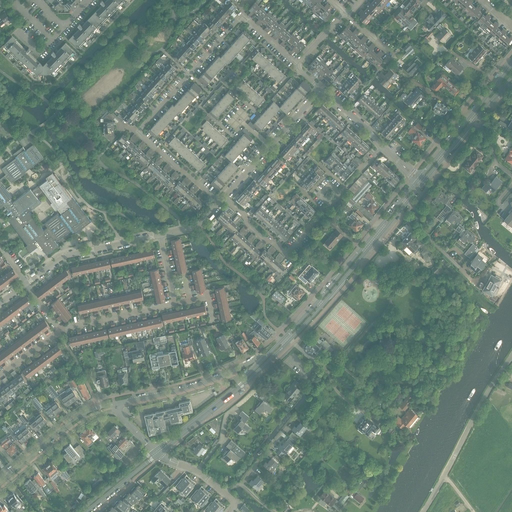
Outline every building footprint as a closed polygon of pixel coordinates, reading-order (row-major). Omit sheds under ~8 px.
[(60,2),(61,0),(60,0),(53,0),(51,3),(53,5),(51,7),(53,9),(60,2)] [(75,4),(77,2),(74,0),(66,0),(68,2),(68,1),(75,8),(77,6),(75,4)] [(102,25),(124,2),(122,0),(103,0),(105,2),(104,3),(102,0),(100,2),(102,5),(101,6),(99,4),(98,6),(99,8),(92,16),(102,25)] [(237,7),(230,1),(229,0),(226,0),(225,2),(225,3),(225,4),(233,12),(237,7)] [(312,8),(319,0),(311,0),(308,5),(312,8)] [(314,13),(322,5),(320,3),(322,0),(319,0),(312,8),(313,10),(312,11),(314,13)] [(378,0),(374,0),(373,2),(381,10),(385,6),(378,0)] [(410,0),(395,17),(405,27),(406,26),(413,18),(410,15),(419,4),(418,3),(419,1),(418,0),(410,0)] [(463,9),(471,0),(470,0),(468,0),(467,1),(466,0),(463,0),(459,5),(463,9)] [(467,13),(473,6),(471,4),(473,2),(471,0),(463,9),(467,13)] [(72,11),(75,8),(68,1),(68,2),(65,4),(64,4),(64,9),(70,9),(72,11)] [(250,17),(259,6),(258,5),(259,3),(257,1),(249,9),(251,11),(248,15),(250,17)] [(63,4),(60,2),(53,9),(56,12),(58,10),(64,9),(64,4),(65,4),(65,3),(64,3),(64,4),(63,4)] [(369,2),(367,4),(376,12),(378,14),(381,10),(373,2),(371,4),(369,2)] [(318,17),(329,5),(327,3),(324,7),(322,5),(314,13),(313,14),(318,17)] [(230,15),(233,12),(225,4),(224,5),(224,6),(225,6),(222,9),(230,15)] [(367,4),(365,6),(368,8),(366,10),(372,16),(376,12),(367,4)] [(322,21),(322,20),(325,23),(332,15),(330,13),(330,12),(328,10),(331,7),(329,5),(318,17),(322,21)] [(257,17),(265,8),(262,6),(261,7),(259,6),(250,17),(252,18),(255,15),(257,17)] [(471,16),(479,8),(477,6),(476,8),(473,6),(467,13),(471,16)] [(267,13),(264,10),(265,8),(257,17),(259,19),(256,22),(258,24),(267,13)] [(479,8),(471,16),(475,20),(481,14),(479,11),(481,9),(479,8)] [(226,20),(230,15),(222,9),(220,12),(219,11),(218,11),(218,12),(226,20)] [(425,25),(427,27),(427,28),(427,29),(428,30),(429,30),(430,30),(431,31),(440,21),(441,22),(447,15),(441,9),(434,16),(430,13),(424,19),(428,23),(425,25)] [(361,10),(360,12),(369,20),(372,16),(366,10),(364,12),(361,10)] [(222,23),(226,20),(218,12),(217,13),(217,14),(215,17),(222,23)] [(265,24),(273,15),(269,12),(267,13),(258,24),(260,25),(263,22),(265,24)] [(360,12),(358,14),(360,16),(358,18),(365,24),(369,20),(360,12)] [(9,20),(9,19),(8,17),(5,13),(0,16),(0,25),(0,26),(9,20)] [(481,25),(489,16),(487,14),(485,17),(482,14),(476,21),(481,25)] [(275,21),(277,19),(273,15),(265,24),(267,26),(264,29),(266,31),(275,21)] [(102,25),(92,16),(85,23),(83,21),(81,23),(83,25),(82,26),(79,24),(77,26),(80,28),(79,29),(77,28),(75,30),(77,31),(69,39),(79,49),(102,25)] [(483,30),(491,22),(488,20),(490,18),(489,16),(481,25),(479,26),(483,30)] [(219,28),(222,23),(215,17),(213,20),(212,19),(211,19),(210,20),(219,28)] [(413,18),(406,26),(411,30),(419,20),(417,18),(415,20),(413,18)] [(215,32),(219,28),(210,20),(210,21),(210,22),(208,25),(215,32)] [(279,24),(275,21),(266,31),(268,33),(271,29),(273,31),(279,24)] [(283,28),(285,26),(281,22),(279,24),(273,31),(275,33),(272,37),(274,39),(283,28)] [(489,32),(497,23),(495,22),(493,24),(491,22),(483,30),(487,34),(489,32)] [(201,27),(208,34),(212,30),(203,23),(203,24),(203,25),(201,27)] [(343,39),(350,31),(348,29),(351,25),(349,23),(340,34),(341,35),(340,37),(343,39)] [(493,36),(499,29),(497,27),(498,25),(497,23),(489,32),(493,36)] [(440,24),(437,27),(441,31),(436,36),(443,42),(450,34),(440,24)] [(204,38),(208,34),(201,27),(199,30),(198,30),(197,30),(196,31),(204,38)] [(281,39),(287,32),(283,28),(274,39),(275,40),(279,36),(281,39)] [(348,41),(357,31),(356,29),(352,33),(350,31),(343,39),(345,42),(347,40),(348,41)] [(495,41),(505,31),(503,29),(501,31),(499,29),(493,36),(491,38),(495,41)] [(248,41),(252,37),(244,30),(241,35),(248,41)] [(201,42),(204,38),(196,31),(196,32),(196,33),(194,36),(201,42)] [(351,46),(358,38),(356,36),(359,33),(357,31),(348,41),(352,45),(350,46),(351,46)] [(429,38),(433,33),(431,31),(424,38),(429,42),(431,39),(429,38)] [(499,45),(501,43),(507,36),(504,34),(506,32),(505,31),(495,41),(499,45)] [(282,46),(293,34),(292,33),(291,35),(287,32),(281,39),(283,40),(280,44),(282,46)] [(201,42),(194,36),(192,34),(188,38),(189,39),(197,46),(201,42)] [(289,46),(297,37),(293,34),(282,46),(283,47),(287,44),(289,46)] [(245,45),(248,41),(241,35),(238,38),(245,45)] [(51,77),(75,53),(65,43),(58,51),(56,49),(54,51),(56,53),(55,54),(53,51),(50,54),(53,56),(52,57),(50,55),(48,57),(50,59),(43,66),(31,56),(33,54),(31,52),(29,54),(28,53),(31,50),(28,48),(26,51),(25,50),(27,48),(25,46),(23,48),(12,36),(2,46),(34,78),(38,78),(38,74),(43,74),(48,74),(48,78),(51,77)] [(355,50),(365,38),(364,36),(360,40),(358,38),(351,46),(355,50)] [(507,36),(501,43),(505,47),(511,38),(511,37),(511,36),(509,38),(507,36)] [(38,46),(41,42),(36,37),(33,41),(38,46)] [(290,53),(299,42),(298,41),(299,40),(297,37),(289,46),(291,48),(288,51),(290,53)] [(241,49),(245,45),(238,38),(234,42),(241,49)] [(359,54),(366,45),(364,43),(367,40),(365,38),(355,50),(359,54)] [(194,50),(197,46),(189,39),(189,40),(190,41),(187,44),(194,50)] [(190,54),(194,50),(187,44),(185,42),(181,46),(182,47),(190,54)] [(238,52),(241,49),(234,42),(231,46),(238,52)] [(299,42),(290,53),(292,55),(295,51),(297,53),(305,45),(302,42),(301,44),(299,42)] [(408,43),(403,48),(406,52),(411,47),(412,47),(408,43)] [(364,56),(373,45),(372,44),(369,47),(366,45),(359,54),(362,57),(364,56)] [(367,61),(374,52),(372,50),(375,47),(373,45),(364,56),(368,59),(367,61)] [(234,56),(238,52),(231,46),(227,50),(234,56)] [(475,63),(486,51),(480,46),(478,49),(476,48),(473,51),(472,51),(471,53),(471,54),(468,57),(475,63)] [(187,58),(190,54),(182,47),(182,48),(182,49),(180,52),(187,58)] [(414,49),(411,47),(406,52),(401,58),(403,60),(414,49)] [(254,60),(260,53),(256,49),(250,57),(254,60)] [(231,60),(234,56),(227,50),(224,54),(231,60)] [(372,63),(381,53),(380,51),(377,54),(374,52),(367,61),(369,63),(371,62),(372,63)] [(183,62),(187,58),(180,52),(177,54),(176,54),(173,57),(179,62),(181,60),(183,62)] [(257,64),(264,57),(260,53),(254,60),(257,64)] [(381,53),(372,63),(376,67),(383,60),(380,58),(383,54),(381,53)] [(227,64),(231,60),(224,54),(221,57),(226,63),(227,64)] [(226,63),(221,57),(219,56),(216,60),(223,66),(226,63)] [(322,60),(322,59),(318,56),(316,58),(310,65),(312,67),(309,70),(311,72),(322,60)] [(261,67),(268,60),(264,57),(257,64),(261,67)] [(458,61),(457,62),(452,57),(445,65),(446,65),(445,66),(445,68),(447,70),(449,70),(450,69),(456,74),(463,67),(460,65),(461,63),(458,61)] [(166,67),(173,73),(177,69),(174,67),(177,65),(171,59),(167,63),(168,64),(166,67)] [(219,70),(223,66),(216,60),(212,64),(219,70)] [(265,70),(272,63),(268,60),(261,67),(265,70)] [(318,72),(326,63),(322,60),(311,72),(313,74),(316,70),(318,72)] [(419,66),(421,63),(418,61),(416,63),(414,61),(406,70),(411,74),(419,66)] [(269,74),(275,66),(272,63),(265,70),(269,74)] [(319,79),(328,69),(327,67),(328,66),(326,63),(318,72),(320,74),(317,78),(319,79)] [(216,74),(219,70),(212,64),(209,67),(216,74)] [(396,71),(394,69),(389,64),(385,68),(388,71),(387,73),(393,79),(394,79),(397,75),(395,73),(396,71)] [(272,77),(279,70),(275,66),(269,74),(272,77)] [(169,77),(173,73),(166,67),(163,69),(162,69),(161,70),(169,77)] [(213,78),(216,74),(209,67),(205,71),(213,78)] [(334,71),(330,67),(328,69),(319,79),(320,81),(324,77),(326,79),(334,71)] [(166,82),(169,77),(161,70),(160,71),(160,72),(161,72),(158,75),(166,82)] [(276,81),(283,73),(279,70),(272,77),(276,81)] [(209,82),(213,78),(205,71),(202,75),(209,82)] [(325,85),(327,87),(337,76),(333,73),(334,71),(326,79),(328,81),(325,85)] [(393,79),(387,73),(385,76),(381,72),(379,74),(390,83),(391,82),(393,83),(395,81),(393,79),(394,79),(393,79)] [(280,84),(287,77),(283,73),(276,81),(280,84)] [(386,88),(390,83),(379,74),(378,76),(381,79),(379,82),(386,88)] [(162,86),(166,82),(158,75),(156,78),(156,77),(154,77),(154,78),(162,86)] [(206,86),(209,82),(202,75),(198,79),(206,86)] [(350,79),(358,86),(362,81),(354,75),(350,79)] [(433,84),(431,88),(435,92),(442,85),(444,86),(448,90),(454,95),(459,90),(442,76),(434,85),(433,84)] [(158,90),(162,86),(154,78),(153,79),(153,80),(154,80),(151,83),(158,90)] [(354,89),(358,86),(350,79),(347,83),(354,89)] [(240,90),(247,83),(243,80),(239,84),(237,82),(232,88),(234,91),(237,88),(240,90)] [(300,84),(308,91),(311,87),(304,81),(300,84)] [(155,94),(158,90),(151,83),(149,85),(148,85),(147,85),(146,86),(155,94)] [(198,93),(202,90),(195,83),(191,87),(198,93)] [(244,94),(250,87),(247,83),(240,90),(244,94)] [(351,93),(354,89),(347,83),(344,87),(351,93)] [(304,95),(308,91),(300,84),(297,88),(304,95)] [(151,98),(155,94),(146,86),(146,87),(146,88),(144,91),(151,98)] [(195,97),(198,93),(191,87),(188,91),(195,97)] [(248,98),(255,91),(250,87),(244,94),(248,98)] [(347,97),(351,93),(344,87),(340,90),(347,97)] [(301,98),(304,95),(297,88),(293,92),(301,98)] [(400,98),(411,107),(415,103),(416,104),(425,95),(417,88),(412,94),(411,93),(410,94),(409,93),(407,95),(405,93),(404,93),(403,93),(402,94),(401,95),(400,96),(400,98)] [(226,94),(233,100),(237,97),(230,90),(226,94)] [(147,102),(151,98),(144,91),(141,94),(141,93),(140,93),(139,94),(147,102)] [(192,101),(195,97),(188,91),(184,94),(192,101)] [(251,101),(258,93),(255,91),(248,98),(251,101)] [(298,102),(301,98),(293,92),(290,96),(298,102)] [(255,104),(262,97),(258,93),(251,101),(255,104)] [(361,104),(368,97),(364,93),(357,101),(361,104)] [(188,105),(192,101),(184,94),(181,98),(188,105)] [(230,104),(233,100),(226,94),(223,98),(230,104)] [(294,106),(298,102),(290,96),(287,99),(294,106)] [(255,104),(260,108),(266,101),(262,97),(255,104)] [(372,100),(368,97),(361,104),(365,108),(372,100)] [(137,101),(145,109),(149,104),(141,98),(139,101),(138,100),(137,100),(137,101)] [(185,108),(188,105),(181,98),(177,102),(185,108)] [(227,108),(230,104),(223,98),(219,101),(227,108)] [(291,110),(294,106),(287,99),(283,103),(291,110)] [(372,100),(365,108),(369,111),(375,104),(372,100)] [(142,113),(145,109),(137,101),(136,102),(136,103),(137,103),(134,106),(142,113)] [(223,111),(227,108),(219,101),(216,105),(223,111)] [(438,101),(432,110),(442,117),(448,109),(448,108),(445,106),(446,106),(442,104),(438,101)] [(181,113),(185,108),(177,102),(174,106),(180,111),(181,113)] [(281,108),(280,107),(279,107),(274,102),(270,106),(277,112),(280,109),(281,108)] [(287,114),(291,110),(283,103),(280,107),(281,108),(280,109),(287,114)] [(180,111),(174,106),(173,104),(169,108),(176,115),(180,111)] [(373,115),(379,107),(375,104),(369,111),(373,115)] [(220,115),(223,111),(216,105),(212,109),(220,115)] [(319,115),(326,108),(322,105),(315,112),(319,115)] [(377,118),(386,108),(382,105),(379,107),(373,115),(377,118)] [(138,117),(142,113),(134,106),(132,109),(131,108),(130,108),(129,109),(138,117)] [(274,116),(277,112),(270,106),(267,110),(274,116)] [(173,119),(176,115),(169,108),(166,112),(173,119)] [(323,119),(330,111),(326,108),(319,115),(323,119)] [(134,120),(138,117),(129,109),(129,110),(129,111),(127,114),(134,120)] [(216,120),(220,115),(212,109),(209,113),(216,120)] [(271,120),(274,116),(267,110),(263,113),(271,120)] [(406,120),(399,113),(400,112),(398,110),(393,115),(395,117),(402,124),(406,120)] [(327,122),(333,115),(330,111),(323,119),(327,122)] [(115,117),(109,112),(107,114),(103,118),(103,119),(100,119),(100,122),(103,122),(104,128),(114,127),(113,121),(113,120),(115,117)] [(170,122),(173,119),(166,112),(162,116),(170,122)] [(267,124),(271,120),(263,113),(260,117),(267,124)] [(130,125),(134,120),(127,114),(124,117),(124,116),(123,116),(122,117),(119,114),(116,117),(122,122),(124,119),(130,125)] [(204,131),(210,123),(207,121),(210,118),(207,115),(201,121),(204,123),(200,127),(204,131)] [(331,125),(337,118),(333,115),(327,122),(331,125)] [(166,126),(170,122),(162,116),(159,120),(166,126)] [(264,127),(267,124),(260,117),(256,121),(264,127)] [(399,127),(402,124),(395,117),(391,121),(399,127)] [(334,129),(341,122),(337,118),(331,125),(334,129)] [(163,130),(166,126),(159,120),(156,123),(163,130)] [(497,126),(504,130),(508,125),(500,120),(497,126)] [(260,131),(264,127),(256,121),(253,124),(250,122),(249,123),(248,125),(254,130),(256,128),(260,131)] [(395,131),(399,127),(391,121),(388,125),(395,131)] [(341,122),(334,129),(338,132),(345,125),(341,122)] [(159,134),(163,130),(156,123),(152,127),(159,134)] [(208,134),(214,127),(210,123),(204,131),(208,134)] [(317,131),(308,123),(304,127),(312,134),(313,135),(317,131)] [(392,135),(395,131),(388,125),(385,129),(392,135)] [(111,141),(116,136),(114,133),(114,132),(114,127),(104,128),(104,136),(108,139),(111,141)] [(156,138),(159,134),(152,127),(148,131),(156,138)] [(211,137),(218,130),(214,127),(208,134),(211,137)] [(308,138),(312,134),(304,127),(301,131),(308,138)] [(344,137),(350,130),(346,127),(340,134),(344,137)] [(422,142),(425,138),(418,132),(411,127),(408,132),(411,135),(413,132),(416,134),(412,140),(420,146),(420,145),(421,145),(422,143),(422,142)] [(242,136),(249,143),(253,139),(249,135),(251,133),(245,128),(243,129),(242,131),(245,133),(242,136)] [(388,139),(392,135),(385,129),(381,132),(388,139)] [(215,141),(222,134),(218,130),(211,137),(215,141)] [(347,141),(354,133),(350,130),(344,137),(347,141)] [(310,139),(308,138),(301,131),(297,135),(305,141),(306,143),(310,139)] [(351,144),(358,137),(354,133),(347,141),(351,144)] [(119,146),(127,138),(123,134),(116,141),(119,144),(119,146)] [(125,149),(136,136),(134,134),(130,138),(130,139),(129,140),(127,138),(119,146),(120,147),(121,147),(122,146),(125,149)] [(170,145),(177,138),(173,134),(166,142),(170,145)] [(219,144),(226,137),(222,134),(215,141),(219,144)] [(301,145),(305,141),(297,135),(294,139),(301,145)] [(133,143),(134,142),(135,142),(139,138),(136,136),(125,149),(127,151),(127,153),(128,153),(135,145),(133,143)] [(246,147),(249,143),(242,136),(239,140),(246,147)] [(226,137),(219,144),(223,148),(230,141),(226,137)] [(355,148),(362,140),(358,137),(351,144),(355,148)] [(174,148),(180,141),(177,138),(170,145),(174,148)] [(298,149),(301,145),(294,139),(291,142),(298,149)] [(243,150),(246,147),(239,140),(235,144),(243,150)] [(359,151),(365,144),(362,140),(355,148),(359,151)] [(133,156),(144,143),(142,141),(138,145),(138,146),(137,147),(135,145),(128,153),(128,154),(129,154),(130,153),(133,156)] [(177,151),(184,144),(180,141),(174,148),(177,151)] [(295,153),(298,149),(291,142),(287,146),(295,153)] [(141,150),(142,149),(143,149),(147,145),(144,143),(133,156),(135,158),(135,159),(135,160),(136,161),(143,152),(141,150)] [(0,208),(0,209),(4,206),(5,207),(7,209),(8,212),(9,213),(10,214),(11,215),(7,218),(11,223),(27,245),(26,247),(30,252),(37,247),(38,247),(39,248),(41,247),(43,249),(45,252),(46,253),(47,255),(59,246),(54,240),(56,239),(58,241),(70,231),(71,231),(70,229),(71,228),(75,232),(76,233),(91,222),(63,184),(62,185),(58,180),(59,180),(55,173),(54,174),(52,172),(46,177),(45,177),(37,183),(39,185),(32,190),(30,189),(23,195),(17,199),(13,201),(11,198),(12,197),(8,191),(12,188),(11,186),(7,189),(1,181),(8,176),(12,182),(25,172),(26,172),(25,172),(35,164),(44,158),(34,145),(33,144),(26,150),(23,146),(13,154),(16,157),(2,168),(5,172),(6,174),(3,176),(0,178),(0,208)] [(181,155),(188,148),(184,144),(177,151),(181,155)] [(239,154),(243,150),(235,144),(232,148),(239,154)] [(365,144),(359,151),(363,155),(369,147),(365,144)] [(291,157),(295,153),(287,146),(284,150),(291,157)] [(141,163),(152,150),(150,148),(146,152),(146,153),(145,154),(143,152),(136,161),(137,161),(138,161),(141,163)] [(185,159),(192,152),(188,148),(181,155),(185,159)] [(236,158),(239,154),(232,148),(229,151),(236,158)] [(149,157),(150,156),(150,157),(151,157),(155,152),(152,150),(141,163),(143,166),(143,167),(142,166),(140,169),(142,170),(151,160),(149,157)] [(288,160),(291,157),(284,150),(281,154),(288,160)] [(232,162),(236,158),(229,151),(225,156),(231,161),(232,162)] [(464,167),(470,172),(475,165),(476,165),(477,165),(477,164),(477,163),(477,162),(482,156),(476,151),(464,167)] [(189,162),(195,155),(192,152),(185,159),(189,162)] [(329,165),(335,158),(332,154),(329,157),(325,161),(329,165)] [(193,166),(199,158),(195,155),(189,162),(193,166)] [(274,161),(281,168),(285,163),(278,157),(274,161)] [(197,169),(203,162),(199,158),(193,166),(197,169)] [(333,168),(339,161),(335,158),(329,165),(333,168)] [(152,160),(142,171),(144,173),(146,170),(147,169),(150,171),(156,164),(152,160)] [(381,161),(379,162),(377,160),(371,167),(373,169),(374,168),(378,172),(385,164),(381,161)] [(239,168),(232,162),(231,161),(228,165),(235,171),(239,168)] [(278,171),(281,168),(274,161),(270,165),(278,171)] [(336,172),(343,165),(339,161),(333,168),(336,172)] [(203,162),(197,169),(201,173),(207,166),(203,162)] [(347,168),(348,167),(344,163),(343,165),(336,172),(340,175),(347,168)] [(156,164),(150,171),(152,173),(152,174),(152,175),(153,176),(160,168),(156,164)] [(382,175),(388,168),(385,164),(378,172),(382,175)] [(232,175),(235,171),(228,165),(224,169),(232,175)] [(274,175),(278,171),(270,165),(267,169),(274,175)] [(313,169),(320,176),(324,172),(317,165),(313,169)] [(160,168),(153,176),(153,177),(155,177),(155,176),(158,179),(164,171),(160,168)] [(347,168),(340,175),(344,179),(351,172),(347,168)] [(386,179),(392,171),(388,168),(382,175),(386,179)] [(228,179),(232,175),(224,169),(221,173),(228,179)] [(271,179),(274,175),(267,169),(264,172),(271,179)] [(317,180),(320,176),(313,169),(310,173),(317,180)] [(164,171),(158,179),(160,181),(160,183),(161,183),(168,175),(164,171)] [(390,182),(396,175),(392,171),(386,179),(390,182)] [(267,183),(271,179),(264,172),(260,176),(267,183)] [(225,183),(228,179),(221,173),(218,176),(225,183)] [(314,183),(317,180),(310,173),(306,177),(314,183)] [(168,175),(161,183),(161,184),(163,184),(163,183),(166,186),(172,178),(168,175)] [(396,175),(390,182),(395,187),(400,182),(399,180),(400,178),(396,175)] [(221,187),(225,183),(218,176),(214,180),(221,187)] [(264,186),(267,183),(260,176),(257,180),(264,186)] [(177,192),(188,179),(186,177),(182,181),(182,182),(182,183),(179,181),(169,191),(171,193),(173,190),(174,189),(177,192)] [(310,187),(314,183),(306,177),(303,181),(310,187)] [(488,181),(482,188),(486,192),(489,189),(493,192),(501,181),(496,177),(491,183),(488,181)] [(172,178),(166,186),(168,188),(168,189),(167,189),(165,191),(167,193),(176,182),(172,178)] [(180,196),(187,188),(185,186),(185,185),(187,185),(191,181),(188,179),(177,192),(179,194),(179,196),(180,196)] [(218,191),(221,187),(214,180),(211,184),(218,191)] [(250,184),(258,190),(261,186),(254,180),(250,184)] [(362,196),(364,193),(372,185),(366,180),(365,182),(363,184),(361,186),(359,189),(357,191),(355,194),(351,198),(348,201),(353,205),(362,196)] [(307,191),(310,187),(303,181),(299,185),(307,191)] [(196,186),(194,184),(190,188),(190,190),(187,188),(180,196),(181,197),(182,197),(185,199),(196,186)] [(254,194),(258,190),(250,184),(247,188),(254,194)] [(195,192),(199,188),(196,186),(185,199),(188,201),(187,202),(187,203),(188,204),(195,195),(193,193),(194,192),(195,192)] [(251,198),(254,194),(247,188),(243,192),(251,198)] [(440,190),(431,201),(436,206),(441,200),(445,204),(445,203),(447,205),(436,218),(440,222),(446,215),(447,214),(451,210),(452,209),(451,208),(453,206),(452,205),(449,203),(450,203),(450,202),(448,200),(450,198),(448,197),(440,190)] [(193,206),(204,193),(202,191),(198,195),(198,197),(195,195),(188,204),(189,204),(190,204),(193,206)] [(247,202),(251,198),(243,192),(240,195),(247,202)] [(364,193),(362,196),(369,202),(365,207),(372,213),(378,206),(371,200),(373,197),(368,192),(366,195),(364,193)] [(207,195),(204,193),(193,206),(196,209),(194,210),(198,213),(202,208),(200,206),(204,203),(201,200),(202,200),(203,200),(207,195)] [(293,204),(300,196),(296,193),(289,200),(293,204)] [(244,206),(247,202),(240,195),(237,199),(235,201),(242,207),(244,206)] [(297,207),(304,200),(300,196),(293,204),(297,207)] [(301,211),(308,203),(304,200),(297,207),(301,211)] [(305,214),(311,207),(308,203),(301,211),(305,214)] [(258,217),(266,208),(262,204),(254,213),(258,217)] [(311,207),(305,214),(309,218),(315,210),(311,207)] [(220,223),(232,210),(229,208),(226,212),(226,213),(225,214),(223,212),(213,223),(215,224),(217,221),(217,220),(220,223)] [(261,220),(268,213),(264,210),(266,208),(258,217),(261,220)] [(223,227),(231,219),(228,217),(229,216),(230,216),(234,212),(232,210),(220,223),(223,225),(222,225),(222,227),(223,227)] [(448,217),(445,221),(448,224),(449,225),(454,219),(458,223),(463,218),(454,210),(453,211),(451,210),(447,214),(446,215),(448,217)] [(265,224),(272,217),(268,213),(261,220),(265,224)] [(352,213),(351,214),(349,216),(353,220),(349,225),(357,231),(363,224),(356,218),(356,217),(352,213)] [(228,230),(240,217),(237,215),(234,219),(234,220),(233,221),(231,219),(223,227),(224,228),(225,228),(226,228),(228,230)] [(238,223),(242,219),(240,217),(228,230),(231,233),(230,234),(230,233),(227,236),(229,237),(239,227),(236,224),(237,223),(238,223)] [(269,227),(276,220),(272,217),(265,224),(269,227)] [(273,231),(279,224),(276,220),(269,227),(273,231)] [(338,224),(333,220),(329,224),(334,228),(338,224)] [(277,234),(283,227),(279,224),(273,231),(277,234)] [(460,233),(464,229),(465,228),(460,224),(456,229),(460,233)] [(280,238),(287,230),(283,227),(277,234),(280,238)] [(289,228),(287,230),(280,238),(284,241),(293,232),(289,228)] [(464,229),(460,233),(462,235),(458,240),(462,244),(467,239),(471,242),(476,237),(467,229),(466,230),(464,229)] [(237,230),(229,239),(230,240),(231,239),(234,241),(241,234),(237,230)] [(332,247),(332,246),(332,245),(332,244),(334,242),(335,244),(339,240),(339,238),(342,234),(337,230),(334,233),(333,232),(323,244),(328,248),(329,249),(330,249),(331,249),(331,248),(332,248),(332,247)] [(402,241),(398,245),(402,249),(406,245),(407,246),(404,250),(409,255),(413,251),(415,254),(418,251),(416,249),(421,244),(423,247),(423,250),(421,253),(423,255),(423,259),(426,261),(430,261),(432,259),(432,255),(429,253),(432,250),(421,239),(420,241),(411,232),(409,234),(408,233),(403,238),(404,239),(402,241)] [(241,234),(234,241),(237,244),(236,244),(236,245),(237,246),(245,238),(241,234)] [(245,238),(237,246),(238,247),(239,246),(242,248),(249,241),(245,238)] [(249,241),(242,248),(245,251),(244,251),(244,253),(245,253),(253,245),(249,241)] [(473,243),(465,254),(469,258),(475,252),(477,248),(478,247),(473,243)] [(253,245),(245,253),(246,254),(247,254),(247,253),(250,256),(257,248),(253,245)] [(262,261),(274,248),(271,246),(268,250),(268,251),(267,252),(264,250),(255,260),(256,262),(259,259),(258,259),(259,258),(262,261)] [(147,249),(149,258),(155,257),(154,252),(156,252),(155,248),(147,249)] [(257,248),(250,256),(253,258),(252,259),(249,261),(251,263),(261,252),(257,248)] [(265,265),(272,257),(270,255),(271,254),(272,254),(276,250),(274,248),(262,261),(264,263),(264,264),(264,265),(265,265)] [(469,258),(472,260),(471,262),(474,265),(472,268),(477,272),(481,267),(482,268),(486,263),(481,259),(483,258),(478,254),(476,253),(475,252),(469,258)] [(270,268),(282,255),(279,253),(276,257),(276,258),(275,259),(272,257),(265,265),(265,266),(266,266),(267,265),(270,268)] [(282,255),(270,268),(269,269),(273,273),(280,264),(278,262),(279,261),(280,261),(284,257),(282,255)] [(280,264),(273,273),(274,273),(275,273),(278,275),(275,278),(277,281),(283,275),(280,273),(285,268),(280,264)] [(299,276),(307,282),(308,280),(311,282),(319,272),(312,266),(309,264),(307,268),(309,270),(304,275),(301,273),(299,276)] [(437,276),(444,271),(441,267),(437,264),(431,269),(435,273),(437,276)] [(73,275),(79,274),(77,265),(68,267),(70,271),(72,271),(73,275)] [(68,273),(70,271),(68,267),(61,272),(67,280),(71,276),(68,273)] [(9,272),(14,280),(18,276),(13,269),(9,272)] [(10,283),(14,280),(9,272),(4,276),(10,283)] [(62,283),(67,280),(61,272),(57,276),(62,283)] [(486,283),(481,291),(482,289),(492,295),(494,292),(495,293),(503,279),(496,275),(495,277),(492,275),(487,283),(486,283)] [(0,279),(5,286),(10,283),(4,276),(0,278),(0,279)] [(58,286),(62,283),(57,276),(52,279),(58,286)] [(54,290),(58,286),(52,279),(48,282),(54,290)] [(49,293),(54,290),(48,282),(44,285),(49,293)] [(45,296),(49,293),(44,285),(39,289),(45,296)] [(298,299),(305,292),(297,286),(296,285),(290,292),(291,293),(291,294),(290,296),(296,301),(298,299)] [(41,299),(45,296),(39,289),(35,292),(41,299)] [(272,296),(281,303),(285,298),(276,291),(272,296)] [(21,298),(26,305),(31,302),(28,298),(29,297),(27,294),(21,298)] [(22,308),(26,305),(21,298),(17,301),(22,308)] [(55,309),(62,303),(59,299),(51,304),(55,309)] [(18,312),(22,308),(17,301),(12,305),(13,306),(13,305),(17,312),(18,312)] [(58,313),(65,307),(62,303),(55,309),(58,313)] [(18,312),(17,312),(13,305),(13,306),(9,309),(14,316),(18,312)] [(61,317),(69,312),(65,307),(58,313),(61,317)] [(9,319),(14,316),(9,309),(4,312),(9,319)] [(0,315),(5,322),(9,319),(4,312),(0,315)] [(69,312),(61,317),(65,322),(72,316),(69,312)] [(259,324),(253,331),(259,335),(261,338),(262,337),(265,339),(266,339),(267,339),(268,337),(268,336),(270,334),(271,333),(269,332),(263,327),(266,324),(259,318),(257,321),(259,324)] [(45,330),(49,327),(44,319),(39,323),(45,330)] [(41,333),(45,330),(39,323),(35,326),(41,333)] [(228,337),(227,335),(219,325),(217,326),(216,327),(222,335),(216,338),(222,349),(225,347),(226,348),(229,347),(228,346),(229,345),(225,338),(228,337)] [(36,337),(41,333),(35,326),(31,329),(36,337)] [(32,340),(36,337),(31,329),(27,333),(32,340)] [(28,343),(32,340),(27,333),(22,336),(28,343)] [(254,347),(255,346),(255,347),(257,345),(260,342),(255,335),(248,340),(251,343),(250,343),(254,347)] [(23,346),(28,343),(22,336),(18,339),(23,346)] [(71,347),(77,346),(75,336),(68,338),(69,342),(69,346),(71,345),(71,347)] [(197,344),(198,347),(202,355),(203,356),(206,355),(206,354),(210,352),(206,343),(205,344),(203,338),(197,340),(198,344),(197,344)] [(19,350),(23,346),(18,339),(14,342),(19,350)] [(189,343),(180,345),(181,348),(183,348),(184,352),(183,353),(185,361),(187,361),(190,360),(194,359),(192,351),(190,352),(188,346),(193,345),(191,339),(188,340),(189,343)] [(249,348),(242,339),(237,343),(243,352),(246,350),(247,350),(248,349),(248,348),(249,348)] [(327,342),(326,344),(324,341),(323,342),(322,342),(320,340),(319,339),(317,340),(319,342),(319,343),(321,344),(330,353),(333,350),(330,347),(331,346),(327,342)] [(144,359),(142,352),(146,351),(143,341),(135,343),(137,350),(128,352),(130,359),(133,358),(133,361),(136,360),(136,361),(141,360),(141,359),(144,359)] [(15,353),(19,350),(14,342),(9,346),(15,353)] [(304,347),(303,348),(310,354),(314,351),(316,352),(319,348),(313,342),(310,345),(308,343),(307,344),(306,343),(303,346),(304,347)] [(65,351),(61,347),(59,344),(53,348),(59,355),(65,351)] [(10,356),(15,353),(9,346),(5,349),(10,356)] [(169,352),(171,363),(171,365),(172,365),(173,366),(174,366),(175,366),(175,365),(175,364),(178,364),(176,351),(174,346),(172,347),(171,347),(172,351),(168,352),(169,352)] [(54,359),(59,355),(53,348),(49,351),(54,359)] [(6,359),(10,356),(5,349),(1,352),(6,359)] [(130,365),(127,351),(127,349),(126,349),(126,351),(123,351),(127,370),(123,371),(122,369),(117,370),(118,373),(119,379),(117,380),(118,384),(128,382),(126,372),(131,371),(130,365)] [(50,362),(54,359),(49,351),(44,355),(50,362)] [(165,364),(162,354),(162,351),(156,352),(159,366),(165,364)] [(159,367),(159,366),(156,352),(149,354),(152,369),(155,368),(155,369),(156,370),(157,370),(158,369),(158,368),(159,367)] [(165,364),(171,363),(169,352),(162,354),(165,364)] [(46,365),(50,362),(44,355),(40,358),(46,365)] [(41,368),(46,365),(40,358),(36,361),(41,368)] [(37,372),(41,368),(36,361),(32,364),(37,372)] [(33,375),(37,372),(32,364),(27,368),(33,375)] [(28,378),(33,375),(27,368),(21,372),(24,375),(25,374),(28,378)] [(97,386),(101,385),(101,386),(109,385),(106,374),(102,376),(100,369),(97,369),(98,372),(94,373),(97,386)] [(15,376),(22,384),(26,381),(21,374),(18,376),(17,375),(15,376)] [(17,388),(22,384),(15,376),(14,377),(15,379),(12,381),(17,388)] [(70,382),(70,381),(70,380),(67,382),(71,387),(65,391),(67,393),(72,402),(78,398),(73,391),(75,389),(74,388),(70,382)] [(290,402),(300,390),(296,387),(299,383),(295,380),(290,386),(291,386),(283,396),(290,402)] [(13,391),(17,388),(12,381),(9,383),(8,381),(7,382),(13,391)] [(15,393),(13,391),(7,382),(5,384),(6,385),(3,387),(9,394),(11,397),(15,393)] [(78,385),(85,399),(91,396),(84,382),(83,382),(80,384),(78,385)] [(48,386),(57,397),(60,395),(51,385),(48,386)] [(55,399),(57,397),(48,386),(46,388),(55,399)] [(11,397),(9,394),(3,387),(1,389),(0,388),(0,391),(5,397),(6,400),(11,397)] [(72,402),(67,393),(65,391),(60,394),(67,405),(72,402)] [(265,401),(267,399),(269,396),(264,391),(259,397),(262,400),(257,406),(258,407),(255,410),(260,414),(262,411),(266,410),(269,413),(273,408),(265,401)] [(405,410),(410,404),(410,403),(409,403),(413,398),(408,394),(405,397),(406,398),(399,406),(405,410)] [(42,410),(37,404),(33,399),(31,401),(40,411),(42,410)] [(164,410),(168,425),(182,421),(180,414),(193,411),(190,400),(179,403),(180,406),(164,410)] [(50,405),(57,413),(62,409),(56,401),(50,405)] [(52,417),(57,413),(50,405),(45,409),(52,417)] [(397,416),(394,421),(397,424),(401,428),(405,424),(408,426),(409,427),(412,423),(411,422),(417,415),(410,409),(401,419),(397,416)] [(168,425),(164,410),(144,415),(149,435),(169,430),(168,425)] [(249,417),(247,415),(242,411),(239,414),(242,417),(240,419),(241,420),(239,422),(238,422),(235,426),(236,426),(233,429),(238,433),(240,430),(244,430),(247,432),(251,428),(244,422),(249,417)] [(35,418),(42,426),(47,421),(40,413),(35,418)] [(28,420),(25,415),(24,414),(21,416),(33,430),(35,428),(37,430),(42,426),(35,418),(33,416),(28,420)] [(24,424),(19,429),(21,430),(27,438),(32,434),(30,432),(33,430),(21,416),(19,418),(24,424)] [(372,421),(366,416),(363,420),(363,419),(360,423),(361,423),(358,426),(358,427),(357,428),(363,433),(364,431),(368,435),(371,431),(370,430),(371,429),(377,433),(381,428),(376,425),(377,424),(373,421),(372,421)] [(304,431),(306,428),(309,430),(311,427),(304,420),(301,424),(300,422),(295,427),(294,426),(292,429),(299,436),(303,431),(304,431)] [(114,425),(107,432),(114,438),(118,441),(118,440),(119,440),(123,436),(120,432),(121,431),(119,429),(119,428),(116,425),(115,426),(114,425)] [(27,438),(21,430),(19,429),(18,428),(14,432),(8,426),(6,428),(7,429),(11,434),(13,436),(17,440),(19,438),(23,443),(27,438)] [(84,430),(90,437),(92,439),(94,441),(99,437),(95,432),(90,426),(84,430)] [(92,439),(90,437),(84,430),(79,434),(87,444),(92,439)] [(288,436),(295,441),(298,437),(292,432),(288,436)] [(7,437),(0,442),(5,449),(11,455),(18,449),(12,442),(12,443),(11,441),(13,442),(16,440),(13,437),(11,434),(8,436),(7,437)] [(116,444),(125,453),(134,444),(130,441),(131,441),(130,439),(129,441),(124,436),(122,437),(123,437),(119,441),(118,440),(116,442),(117,443),(116,443),(117,443),(116,444)] [(207,450),(204,448),(205,448),(199,443),(195,441),(196,440),(194,437),(188,442),(190,445),(193,442),(197,445),(193,451),(199,455),(200,453),(203,455),(207,450)] [(225,456),(222,459),(227,462),(231,457),(236,462),(240,458),(245,452),(244,452),(231,440),(228,444),(231,446),(227,451),(224,455),(225,456)] [(280,449),(277,453),(281,457),(284,453),(285,453),(289,449),(292,446),(291,446),(289,444),(287,442),(285,440),(281,445),(280,444),(277,447),(280,449)] [(84,455),(82,454),(85,451),(79,444),(74,449),(70,444),(69,446),(67,446),(65,447),(65,449),(67,451),(67,452),(63,455),(69,462),(73,458),(74,460),(80,456),(81,458),(84,455)] [(125,453),(116,444),(113,446),(111,444),(110,445),(121,457),(125,453)] [(120,458),(121,457),(110,445),(107,447),(116,458),(119,456),(120,458)] [(275,467),(277,464),(271,458),(266,463),(265,462),(263,464),(271,471),(275,467)] [(48,464),(55,472),(58,476),(61,473),(66,479),(68,477),(70,476),(63,467),(62,466),(59,468),(53,460),(50,462),(49,462),(48,463),(48,464)] [(45,466),(43,468),(49,476),(47,478),(54,488),(56,487),(57,486),(52,481),(58,476),(55,472),(48,464),(47,464),(46,464),(45,465),(45,466)] [(160,489),(164,493),(170,487),(166,483),(170,479),(161,470),(154,476),(152,479),(156,483),(159,480),(164,486),(160,489)] [(35,475),(34,475),(39,482),(38,483),(40,487),(42,486),(45,489),(48,487),(51,491),(54,489),(54,488),(47,478),(46,479),(45,477),(43,479),(38,472),(37,473),(37,472),(34,474),(35,475)] [(180,492),(191,479),(186,475),(182,480),(181,479),(176,485),(177,486),(175,487),(180,492)] [(261,485),(263,482),(256,476),(252,481),(251,480),(248,483),(256,489),(260,484),(261,485)] [(346,481),(344,483),(343,482),(340,486),(350,495),(349,496),(352,499),(353,498),(360,503),(364,498),(357,492),(367,481),(363,477),(353,489),(354,489),(354,490),(349,486),(350,484),(346,481)] [(46,496),(40,487),(34,479),(32,481),(30,479),(24,484),(31,492),(37,488),(43,497),(46,496)] [(191,488),(196,483),(191,479),(180,492),(185,496),(186,494),(187,495),(192,489),(191,488)] [(133,488),(141,496),(143,494),(144,495),(146,492),(138,485),(136,488),(134,487),(133,488)] [(195,503),(206,490),(201,486),(197,491),(196,490),(191,496),(192,497),(190,499),(195,503)] [(138,500),(141,496),(133,488),(131,490),(133,491),(131,494),(138,500)] [(207,499),(211,494),(206,490),(195,503),(200,507),(201,505),(202,506),(207,500),(207,499)] [(337,502),(338,501),(333,497),(334,496),(327,490),(327,491),(325,490),(319,498),(321,499),(318,502),(324,506),(326,503),(330,507),(334,502),(335,504),(335,505),(340,509),(342,506),(337,502)] [(131,494),(129,492),(127,495),(126,494),(124,495),(133,503),(135,505),(138,500),(131,494)] [(17,494),(16,495),(14,493),(12,495),(11,494),(8,497),(9,497),(8,498),(10,500),(7,503),(11,508),(15,505),(16,506),(22,501),(17,494)] [(129,507),(133,503),(124,495),(123,497),(124,498),(122,501),(128,505),(128,506),(129,507)] [(206,511),(212,511),(220,502),(216,498),(211,503),(211,502),(205,509),(206,509),(205,511),(206,511)] [(122,501),(121,499),(119,502),(117,501),(116,502),(124,510),(128,506),(128,505),(122,501)] [(122,511),(124,510),(116,502),(114,504),(116,505),(114,508),(118,511),(122,511)] [(221,511),(225,506),(220,502),(212,511),(221,511),(222,511),(221,511)] [(162,511),(167,507),(162,503),(161,504),(160,503),(155,510),(155,511),(154,511),(162,511)]
